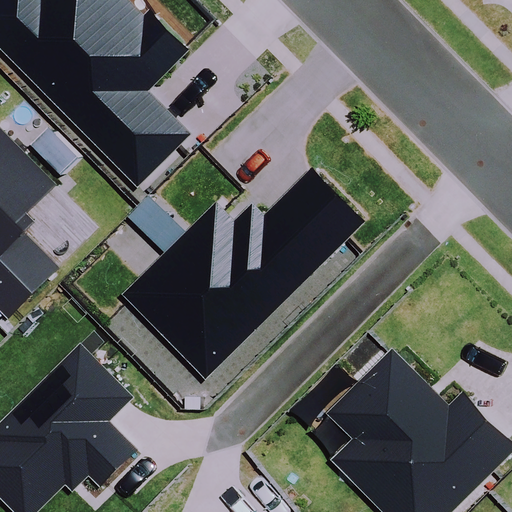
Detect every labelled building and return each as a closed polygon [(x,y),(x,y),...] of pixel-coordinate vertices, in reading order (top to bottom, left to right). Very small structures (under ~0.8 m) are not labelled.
[(0,0),(0,36),(145,183),(196,133),(153,91),(195,50),(158,12),(151,18),(132,0),(0,0)] [(0,121),(0,299),(15,314),(67,264),(23,220),(61,183),(0,121)] [(85,158),(53,125),(36,142),(68,174),(85,158)] [(224,204),(133,293),(214,374),(371,220),(320,168),(271,216),(260,205),(242,223),(224,204)] [(508,212),(475,183),(422,242),(455,272),(508,212)] [(190,231),(155,196),(135,216),(170,251),(190,231)] [(141,397),(87,343),(0,428),(0,438),(2,440),(0,442),(0,486),(25,511),(41,511),(73,481),(80,488),(96,472),(108,484),(143,450),(115,422),(141,397)] [(456,407),(400,350),(337,412),(361,437),(340,458),(392,511),(456,511),(511,457),(511,435),(470,393),(456,407)]
